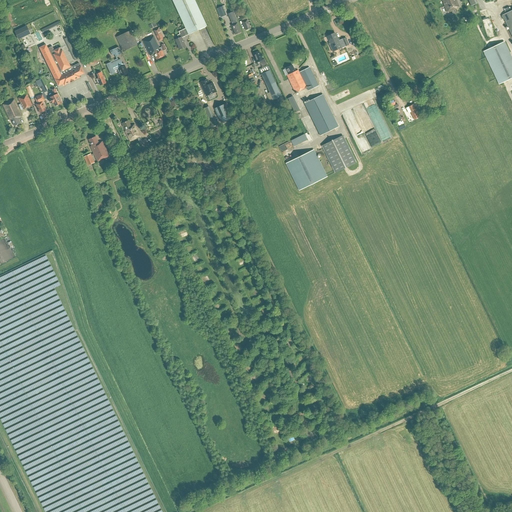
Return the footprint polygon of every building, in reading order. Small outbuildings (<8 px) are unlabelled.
[(172,0),(189,35),(207,26),(195,0),(172,0)] [(441,0),(447,13),(459,8),(456,0),(441,0)] [(511,10),(502,15),(511,35),(511,10)] [(144,35),(153,29),(147,20),(142,23),(133,11),(129,14),(137,26),(138,25),(144,35)] [(480,12),(484,30),(488,29),(485,11),(480,12)] [(235,35),(241,32),(237,23),(236,20),(237,20),(233,12),(228,14),(232,22),(233,24),(231,25),(235,35)] [(251,28),(247,20),(246,17),(242,19),(243,21),(242,22),(245,30),(251,28)] [(27,26),(14,31),(18,40),(30,34),(27,26)] [(154,31),(159,41),(165,38),(160,28),(154,31)] [(131,30),(116,37),(123,52),(138,45),(131,30)] [(180,49),(186,47),(182,37),(185,36),(182,30),(178,32),(180,34),(177,35),(179,38),(175,40),(180,49)] [(338,41),(335,33),(327,36),(330,43),(329,43),(332,51),(342,47),(339,40),(338,41)] [(72,60),(76,59),(73,50),(69,52),(67,46),(69,45),(66,37),(63,38),(65,45),(62,46),(67,58),(71,56),(72,60)] [(157,60),(164,56),(162,50),(163,50),(163,51),(166,50),(163,44),(161,45),(162,48),(160,49),(154,37),(144,42),(150,56),(154,54),(157,60)] [(511,78),(511,57),(504,41),(483,52),(499,85),(511,78)] [(81,66),(79,63),(71,67),(62,50),(61,51),(59,48),(54,50),(52,46),(48,48),(46,45),(39,48),(55,79),(58,86),(64,84),(64,85),(71,82),(74,81),(80,78),(79,76),(84,73),(81,66)] [(116,55),(121,53),(119,47),(110,51),(112,55),(115,53),(116,55)] [(262,59),(259,51),(253,54),(258,65),(261,64),(262,68),(267,66),(264,59),(262,59)] [(100,60),(98,56),(97,57),(91,59),(85,62),(87,67),(94,64),(93,64),(99,61),(98,60),(100,60)] [(128,73),(125,66),(124,66),(123,64),(124,64),(123,63),(123,64),(120,59),(111,63),(111,62),(106,64),(110,74),(115,72),(114,71),(117,69),(120,74),(121,73),(122,76),(128,73)] [(292,65),(285,68),(288,74),(286,74),(295,92),(306,87),(307,90),(317,85),(309,67),(299,72),(298,70),(295,71),(292,65)] [(99,78),(97,79),(100,86),(106,83),(104,79),(105,79),(104,75),(103,76),(101,72),(98,74),(99,78)] [(271,72),(262,76),(273,101),(282,97),(271,72)] [(206,96),(217,91),(213,82),(209,84),(207,79),(200,82),(206,96)] [(34,96),(30,86),(26,87),(30,98),(34,96)] [(175,95),(172,87),(165,90),(167,95),(166,96),(172,110),(181,106),(176,95),(175,95)] [(62,103),(58,94),(55,88),(52,89),(54,94),(55,94),(56,95),(49,98),(51,104),(53,103),(55,106),(62,103)] [(23,109),(32,105),(27,94),(18,98),(23,109)] [(46,110),(42,101),(45,100),(42,94),(36,97),(39,103),(36,104),(40,113),(46,110)] [(304,104),(310,115),(320,136),(339,127),(323,95),(304,104)] [(300,110),(293,96),(288,98),(295,113),(300,110)] [(22,116),(14,100),(3,105),(10,120),(11,119),(14,126),(21,123),(18,118),(22,116)] [(232,118),(225,103),(214,108),(221,123),(232,118)] [(408,113),(410,112),(414,120),(420,117),(416,109),(415,110),(413,105),(409,107),(406,108),(408,113)] [(209,106),(203,109),(206,117),(211,128),(212,127),(216,125),(218,125),(209,106)] [(163,127),(166,135),(168,135),(162,117),(159,118),(160,121),(159,121),(160,126),(161,125),(163,127)] [(146,139),(143,141),(135,125),(131,126),(129,121),(122,124),(126,131),(125,131),(130,142),(137,138),(142,149),(150,146),(146,139)] [(356,163),(343,135),(321,146),(335,173),(356,163)] [(91,147),(94,154),(91,155),(91,154),(84,157),(88,166),(95,163),(92,156),(94,155),(97,162),(109,156),(103,141),(99,143),(96,136),(89,140),(92,146),(91,147)] [(327,177),(314,150),(286,164),(299,190),(327,177)] [(220,159),(213,162),(218,173),(225,170),(220,159)]
